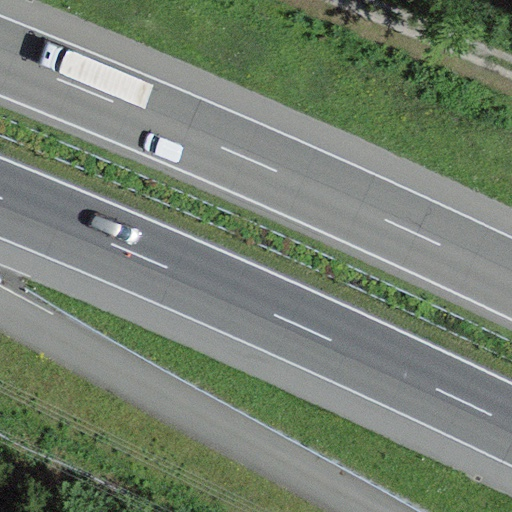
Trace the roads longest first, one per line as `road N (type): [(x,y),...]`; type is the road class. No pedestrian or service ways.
road 1 (motorway): [(0,197),(511,425)]
road 2 (motorway): [(511,279),(0,56)]
